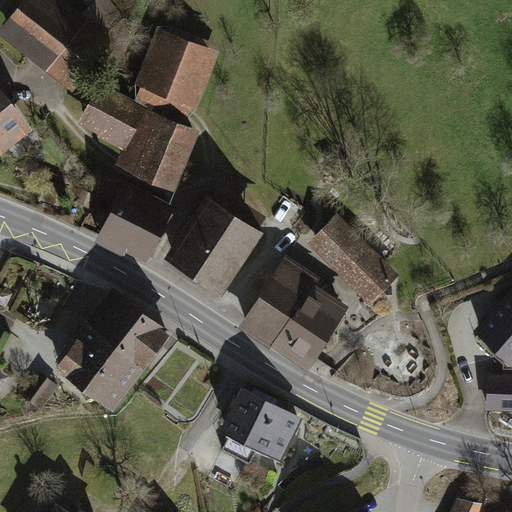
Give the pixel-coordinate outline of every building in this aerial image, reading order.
[(45,0),(26,0),(8,24),(76,78),(103,45),(45,0)] [(85,0),(92,8),(90,10),(105,29),(121,16),(108,0),(85,0)] [(164,34),(145,81),(192,99),(211,53),(164,34)] [(136,109),(100,90),(86,117),(121,136),(136,109)] [(0,96),(0,146),(23,128),(0,96)] [(145,114),(127,158),(172,176),(189,132),(145,114)] [(127,190),(101,240),(123,251),(128,242),(147,252),(168,211),(127,190)] [(210,201),(174,256),(218,285),(254,230),(210,201)] [(337,221),(318,241),(372,295),(392,276),(337,221)] [(278,268),(245,318),(309,360),(342,310),(332,303),(337,296),(327,290),(326,292),(319,288),(316,293),(278,268)] [(116,291),(92,322),(111,338),(141,364),(167,332),(116,291)] [(511,295),(481,329),(511,357),(511,295)] [(111,338),(92,322),(61,364),(81,379),(111,338)] [(141,364),(111,338),(81,379),(112,403),(141,364)] [(511,408),(511,376),(490,375),(489,407),(511,408)] [(40,377),(27,396),(34,402),(48,383),(40,377)] [(232,419),(227,429),(231,430),(222,448),(250,462),(259,444),(278,454),(297,416),(271,403),(275,397),(259,389),(256,395),(241,388),(236,399),(234,398),(230,406),(232,407),(227,416),(232,419)] [(475,511),(482,511),(487,505),(459,499),(455,508),(475,511)] [(69,511),(56,503),(49,511),(69,511)]
